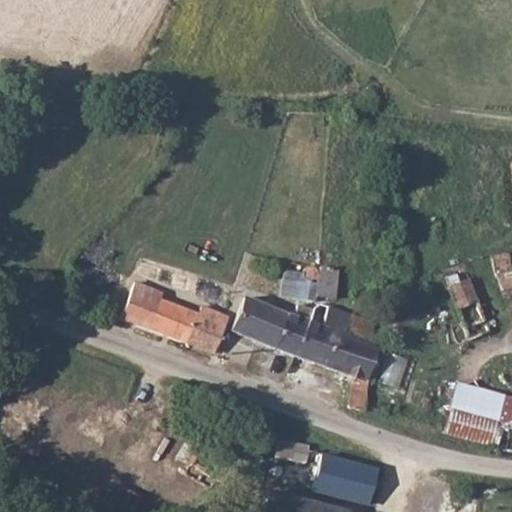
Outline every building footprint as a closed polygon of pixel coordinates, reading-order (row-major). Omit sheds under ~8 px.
[(511,248),(495,251),(500,286),(511,283),(511,248)] [(313,295),(316,264),(303,272),(287,269),(280,292),(312,303),(313,295)] [(337,266),(316,264),(313,295),(334,296),(337,266)] [(445,272),(446,282),(450,299),(467,337),(490,328),(468,277),(457,280),(452,271),(445,272)] [(162,289),(133,281),(119,316),(148,326),(159,296),(162,289)] [(187,340),(201,311),(159,296),(148,326),(187,340)] [(252,335),(263,305),(245,298),(233,327),(252,335)] [(370,321),(371,321),(330,304),(323,323),(308,320),(296,351),(336,367),(335,375),(351,382),(349,405),(351,406),(366,410),(372,379),(365,376),(376,352),(370,321)] [(296,351),(308,320),(311,313),(292,308),(290,315),(263,305),(252,335),(296,351)] [(229,315),(203,306),(201,311),(187,340),(216,349),(229,315)] [(511,393),(456,381),(443,430),(511,447),(511,393)] [(246,472),(254,450),(224,428),(217,439),(208,432),(200,444),(190,460),(217,474),(236,480),(246,472)] [(190,460),(200,444),(189,439),(179,454),(190,460)] [(279,456),(309,463),(313,445),(283,440),(279,456)] [(263,458),(254,450),(246,472),(248,472),(258,480),(263,458)] [(315,491),(363,503),(370,505),(377,467),(323,454),(315,491)] [(361,511),(363,503),(315,491),(312,502),(272,490),(266,511),(361,511)]
